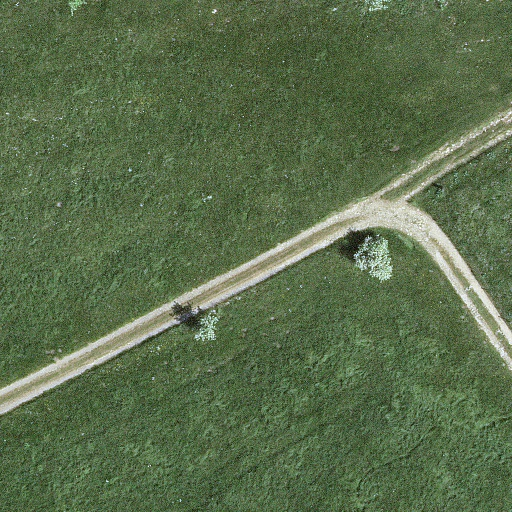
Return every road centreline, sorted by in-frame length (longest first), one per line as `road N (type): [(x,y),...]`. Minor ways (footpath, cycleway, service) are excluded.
road 1 (track): [(0,386),(370,201),(414,218),(444,244),(511,340)]
road 2 (track): [(370,201),(511,111)]
